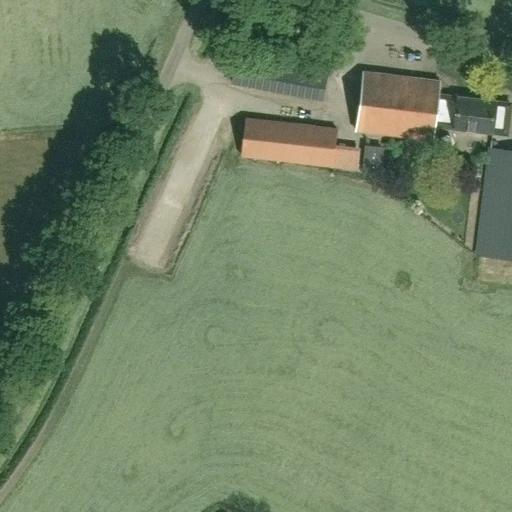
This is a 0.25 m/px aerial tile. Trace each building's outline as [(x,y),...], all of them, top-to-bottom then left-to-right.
[(239,44),(231,84),(322,101),(329,61),(239,44)] [(432,142),(434,126),(506,134),(509,110),(504,110),(504,111),(495,110),(496,102),(437,95),(439,83),(363,74),(356,133),(432,142)] [(242,157),(332,167),(337,129),(246,119),(242,157)] [(360,144),(359,158),(380,161),(381,146),(360,144)] [(511,151),(489,149),(476,255),(511,259),(511,151)]
